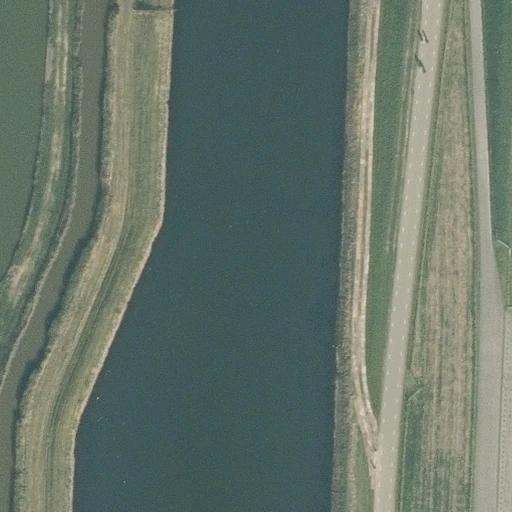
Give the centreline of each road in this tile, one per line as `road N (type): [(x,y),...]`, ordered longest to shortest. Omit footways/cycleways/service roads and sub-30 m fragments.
road 1 (tertiary): [(383,511),(433,0)]
road 2 (track): [(385,448),(373,436),(359,378),(374,0)]
